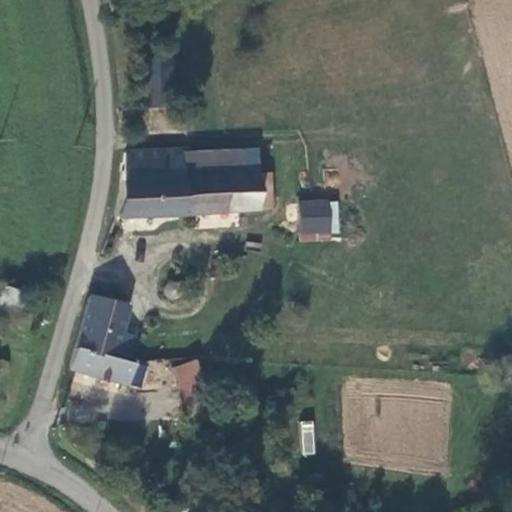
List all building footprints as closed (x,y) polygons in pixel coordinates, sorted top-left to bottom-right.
[(144,105),(170,106),(171,63),(146,61),(144,105)] [(208,175),(208,150),(184,151),(184,176),(208,175)] [(184,151),(125,152),(115,214),(269,211),(269,173),(208,175),(184,176),(184,151)] [(279,173),(269,173),(269,211),(280,211),(279,173)] [(290,211),(290,234),(311,233),(310,210),(290,211)] [(0,287),(0,305),(27,311),(30,293),(0,287)] [(127,306),(90,295),(74,346),(113,356),(127,306)] [(142,310),(127,306),(113,356),(129,361),(142,310)] [(124,383),(129,361),(113,356),(74,346),(67,367),(124,383)] [(195,360),(174,368),(193,423),(214,416),(195,360)] [(311,421),(299,422),(303,455),(316,454),(311,421)]
